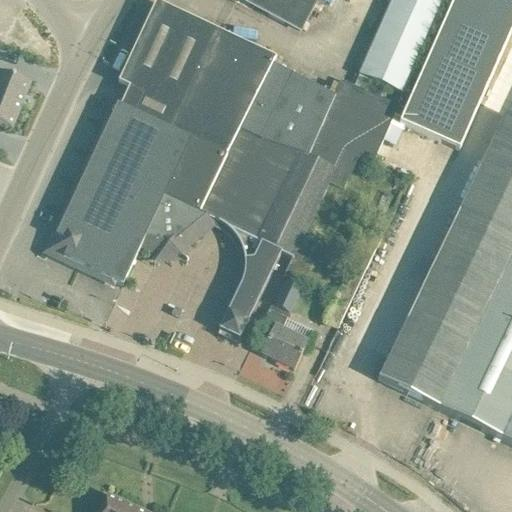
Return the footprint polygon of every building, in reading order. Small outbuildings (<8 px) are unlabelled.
[(317,0),(241,0),(300,32),(317,0)] [(393,0),(359,78),(367,82),(404,98),(447,0),(393,0)] [(511,31),(511,0),(454,0),(405,111),(401,121),(399,126),(459,152),(511,31)] [(401,121),(405,111),(363,92),(367,82),(359,78),(355,88),(342,83),(335,98),(177,15),(156,4),(118,85),(129,90),(120,108),(117,106),(53,242),(59,258),(122,287),(143,244),(146,246),(151,247),(156,249),(160,249),(167,249),(171,249),(178,247),(184,245),(189,242),(193,239),(198,237),(200,233),(205,227),(207,223),(208,221),(217,225),(280,256),(291,261),(296,255),(345,152),(374,165),(395,118),(401,121)] [(0,126),(12,131),(30,86),(0,74),(0,126)] [(427,407),(439,412),(511,263),(511,119),(508,117),(386,363),(378,381),(427,407)] [(239,289),(218,332),(238,342),(280,256),(217,225),(223,229),(225,230),(229,233),(232,237),(234,239),(237,243),(238,245),(240,250),(242,255),(244,264),(244,269),(244,274),(243,279),(242,281),(239,289)] [(348,274),(333,306),(324,323),(337,330),(380,240),(362,231),(343,272),(348,274)] [(313,264),(296,255),(291,261),(283,277),(302,286),(313,264)] [(511,263),(439,412),(511,447),(511,263)] [(274,308),(288,315),(300,291),(286,284),(274,308)] [(282,332),(287,321),(268,312),(263,323),(274,329),(261,356),(294,372),(308,344),(282,332)] [(99,511),(138,511),(107,497),(99,511)]
